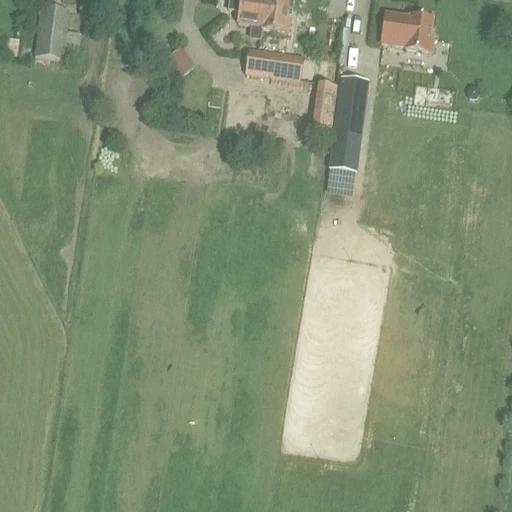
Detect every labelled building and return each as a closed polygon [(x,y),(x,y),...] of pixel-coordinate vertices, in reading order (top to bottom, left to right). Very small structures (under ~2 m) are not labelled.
[(230,0),(229,13),(240,14),(238,27),(253,29),(251,40),(261,42),(262,32),(263,30),(266,0),(230,0)] [(288,0),(266,0),(263,30),(262,32),(289,35),(291,21),(287,20),(290,0),(288,0)] [(96,4),(81,2),(79,17),(94,19),(96,4)] [(70,15),(41,11),(35,60),(64,64),(66,50),(79,52),(81,37),(68,35),(70,15)] [(431,41),(434,21),(410,17),(410,19),(386,16),(382,47),(406,50),(405,52),(433,56),(435,41),(431,41)] [(248,53),(244,76),(300,85),(303,61),(248,53)] [(368,82),(340,79),(329,169),(356,172),(368,82)] [(331,139),(337,92),(337,88),(318,86),(312,135),(331,139)] [(417,103),(449,104),(448,126),(459,126),(460,91),(417,90),(417,103)]
